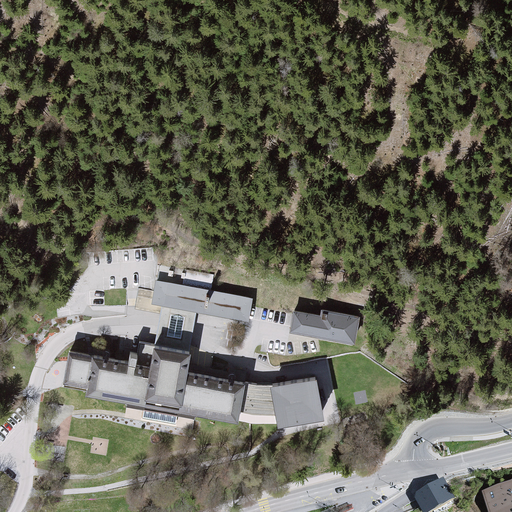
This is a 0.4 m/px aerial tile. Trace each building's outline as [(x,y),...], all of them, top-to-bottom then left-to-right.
[(253,296),(156,277),(152,300),(248,319),(253,296)] [(359,318),(294,308),(293,314),(291,326),(290,333),(354,344),(359,318)] [(157,330),(156,337),(169,338),(169,331),(157,330)] [(69,353),(66,388),(238,419),(244,382),(187,372),(189,352),(141,342),(137,364),(69,353)] [(315,377),(271,386),(278,427),(323,418),(315,377)] [(443,481),(418,495),(416,501),(423,511),(435,511),(455,501),(443,481)] [(511,511),(511,487),(487,495),(491,511),(511,511)]
